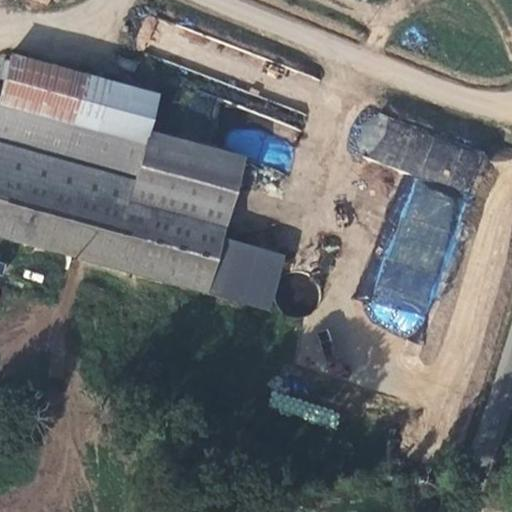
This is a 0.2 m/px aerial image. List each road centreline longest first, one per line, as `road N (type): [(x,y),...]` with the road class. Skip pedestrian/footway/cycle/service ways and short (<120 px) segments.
road 1 (unclassified): [(209,0),(346,57),(511,110)]
road 2 (tertiary): [(461,511),(511,365)]
road 3 (unknown): [(0,40),(64,33),(121,0)]
